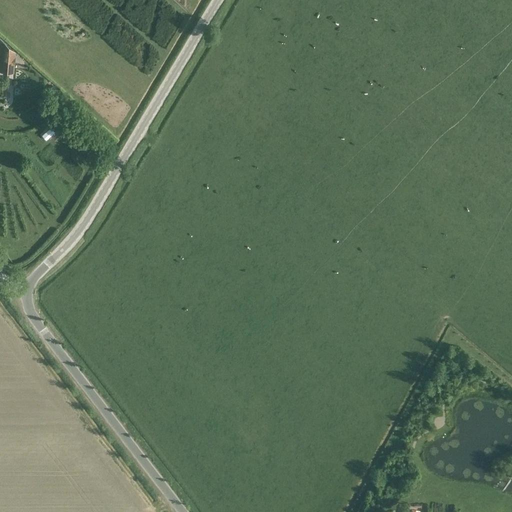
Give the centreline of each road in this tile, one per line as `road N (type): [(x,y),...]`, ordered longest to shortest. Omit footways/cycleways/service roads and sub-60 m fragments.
road 1 (unclassified): [(18,282),(79,225),(220,0)]
road 2 (unclassified): [(184,511),(18,282)]
